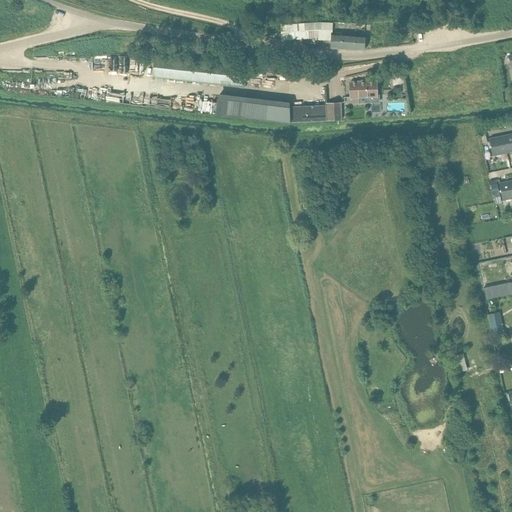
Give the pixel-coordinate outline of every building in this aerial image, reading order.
[(281,25),(281,27),(282,40),(318,38),(318,40),(331,41),(331,48),(363,51),(364,36),(332,33),(333,23),(281,25)] [(246,68),(187,61),(154,58),(152,77),(244,87),(246,69),(246,68)] [(402,74),(392,76),(394,86),(404,84),(402,74)] [(379,94),(376,94),(376,81),(350,82),(350,98),(357,97),(358,98),(359,103),(367,102),(379,102),(379,94)] [(293,123),(325,122),(323,105),(290,106),(289,104),(219,96),(217,114),(293,123)] [(323,104),(323,105),(325,122),(342,120),(341,103),(323,104)] [(511,151),(511,133),(503,136),(507,153),(511,151)] [(507,153),(503,136),(489,139),(493,156),(507,153)] [(511,198),(511,180),(499,183),(502,200),(511,198)] [(498,190),(491,192),(493,199),(494,199),(500,198),(498,190)] [(503,329),(499,310),(488,312),(491,331),(503,329)]
